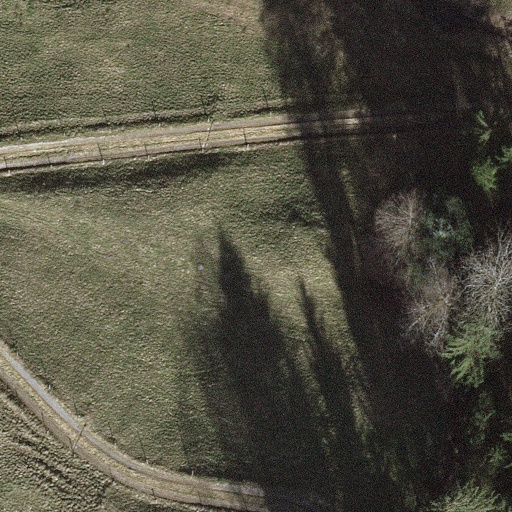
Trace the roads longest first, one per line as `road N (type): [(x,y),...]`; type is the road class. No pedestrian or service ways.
road 1 (track): [(0,159),(511,111)]
road 2 (track): [(301,511),(142,480),(83,443),(0,363)]
